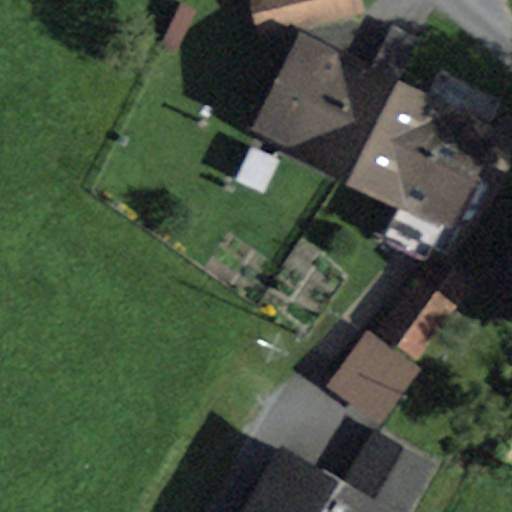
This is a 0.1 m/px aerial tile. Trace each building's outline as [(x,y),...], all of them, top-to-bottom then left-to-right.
[(353,14),(349,0),(305,0),(299,2),(298,0),(262,0),(270,31),(353,14)] [(262,124),(351,169),(396,83),(304,39),(262,124)] [(488,131),(396,83),(351,169),(445,215),(488,131)] [(511,254),(492,276),(511,295),(511,254)] [(432,263),(386,325),(418,349),(464,287),(432,263)] [(369,335),(334,384),(378,417),(413,368),(369,335)] [(511,399),(486,442),(511,457),(511,399)] [(379,432),(347,485),(324,471),(316,483),(284,464),(255,511),(401,511),(431,463),(379,432)]
